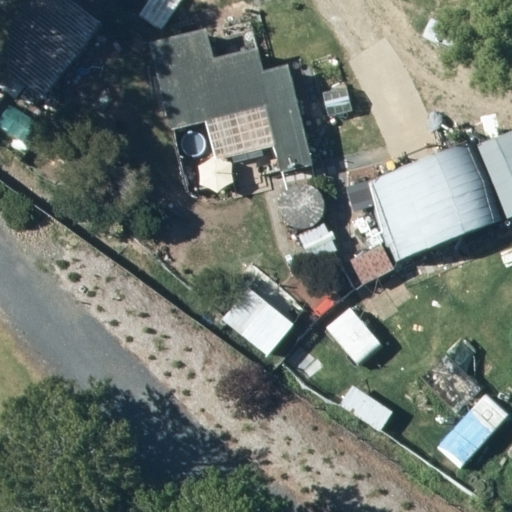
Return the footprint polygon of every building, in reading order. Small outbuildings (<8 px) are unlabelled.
[(50,0),(41,0),(3,51),(41,79),(82,24),(50,0)] [(85,0),(106,18),(122,0),(85,0)] [(245,17),(166,34),(184,123),(280,105),(293,170),(324,163),(303,61),(282,65),(277,40),(251,45),(245,17)] [(502,136),(511,116),(511,77),(486,64),(460,114),(502,136)] [(337,121),(343,154),(369,149),(364,116),(337,121)] [(481,140),(372,180),(400,260),(511,220),(481,140)]
